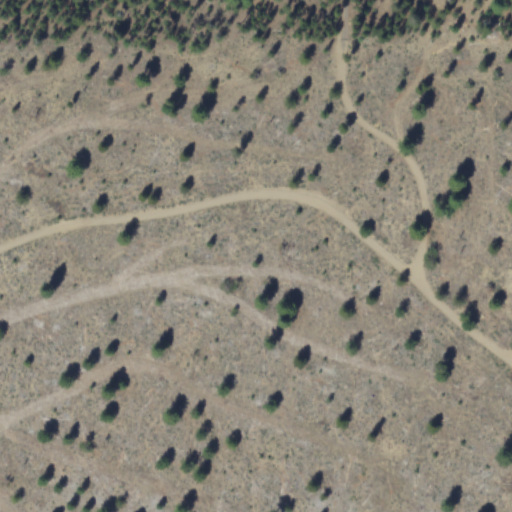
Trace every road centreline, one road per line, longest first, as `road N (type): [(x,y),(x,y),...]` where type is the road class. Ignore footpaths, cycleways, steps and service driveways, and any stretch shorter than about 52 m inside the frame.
road 1 (track): [(511,357),(405,280),(314,198),(48,229),(0,246)]
road 2 (track): [(405,280),(434,211),(405,151),(356,116),(348,21)]
